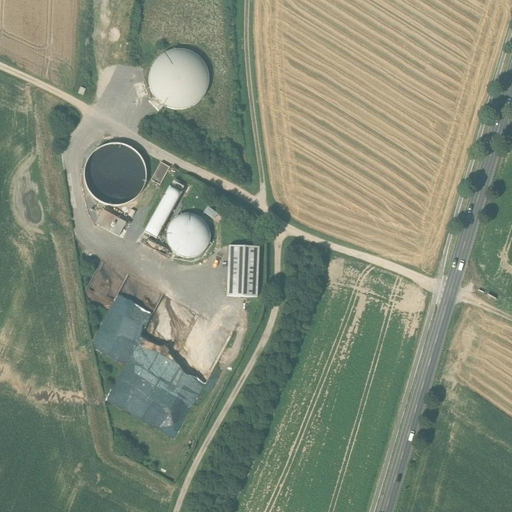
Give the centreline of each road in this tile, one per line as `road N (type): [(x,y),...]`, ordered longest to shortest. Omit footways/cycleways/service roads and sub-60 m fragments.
road 1 (track): [(0,63),(251,199),(291,231),(511,320)]
road 2 (primary): [(384,511),(511,83)]
road 3 (track): [(176,511),(274,314),(281,225)]
road 4 (track): [(261,206),(247,0)]
